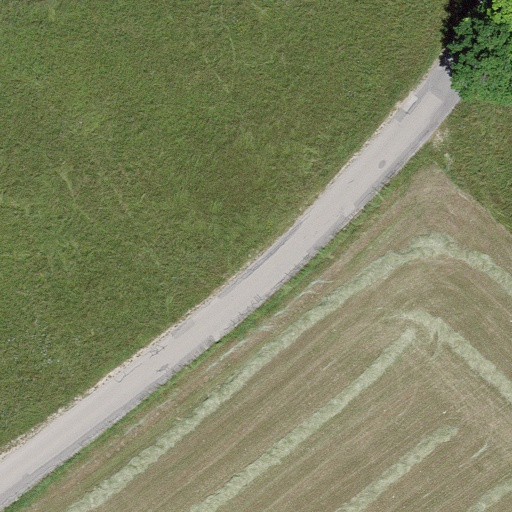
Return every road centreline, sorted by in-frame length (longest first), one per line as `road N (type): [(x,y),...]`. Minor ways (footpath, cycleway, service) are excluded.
road 1 (residential): [(511,5),(371,175),(278,270),(0,489)]
road 2 (track): [(511,217),(418,120)]
